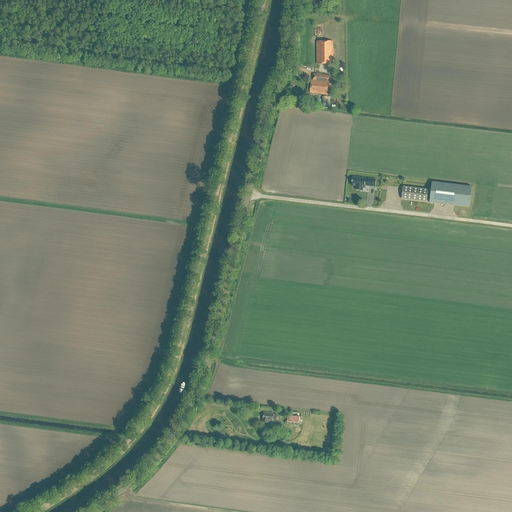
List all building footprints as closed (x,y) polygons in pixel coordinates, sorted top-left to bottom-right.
[(317,64),(333,64),(333,41),(317,41),(317,64)] [(311,80),(310,93),(328,95),(330,76),(314,74),(313,80),(311,80)] [(358,178),(353,178),(352,186),(356,186),(355,190),(360,191),(360,187),(364,188),(364,185),(367,185),(367,186),(375,187),(376,180),(368,179),(367,180),(365,179),(358,178)] [(432,182),(429,202),(469,207),(472,187),(432,182)] [(403,187),(402,199),(427,202),(428,190),(403,187)] [(275,422),(276,417),(276,415),(265,413),(264,415),(262,414),(261,422),(269,424),(269,421),(275,422)]
